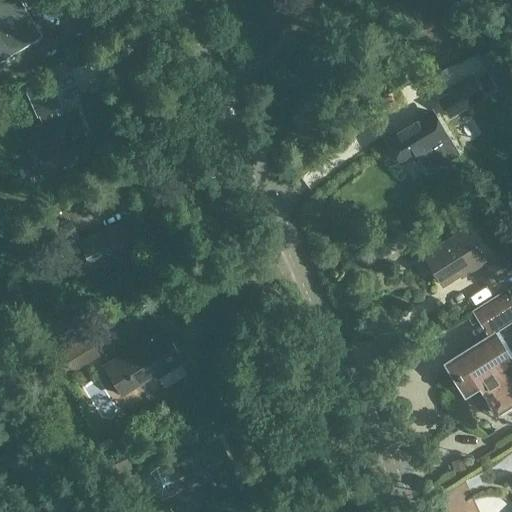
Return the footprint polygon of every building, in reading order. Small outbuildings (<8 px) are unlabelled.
[(0,61),(42,37),(19,0),(9,0),(0,5),(0,61)] [(75,164),(68,148),(85,140),(73,112),(58,118),(55,110),(62,107),(50,82),(25,93),(37,118),(38,117),(42,125),(22,134),(42,179),(75,164)] [(448,92),(449,114),(503,111),(502,94),(471,96),(470,90),(448,92)] [(421,162),(435,154),(423,133),(432,128),(431,126),(437,122),(433,115),(426,119),(426,117),(417,123),(415,121),(386,139),(401,163),(416,154),(421,162)] [(71,223),(48,233),(53,244),(76,234),(71,223)] [(92,270),(91,269),(91,268),(111,259),(117,272),(138,263),(120,225),(79,244),(83,251),(69,258),(78,277),(92,270)] [(469,272),(485,262),(465,231),(423,257),(442,286),(468,270),(469,272)] [(511,250),(486,267),(495,281),(511,269),(511,250)] [(474,312),(488,334),(511,319),(511,302),(506,292),(474,312)] [(138,349),(135,346),(134,346),(134,347),(103,366),(121,395),(153,375),(155,380),(183,363),(162,330),(155,334),(153,333),(145,338),(147,343),(138,349)] [(98,355),(87,337),(55,356),(66,375),(98,355)] [(492,337),(449,364),(466,392),(477,385),(496,417),(511,406),(511,367),(511,368),(492,337)] [(220,440),(164,465),(163,463),(155,466),(150,471),(147,480),(148,488),(153,494),(161,498),(162,500),(176,493),(176,492),(200,482),(210,504),(242,490),(220,440)]
